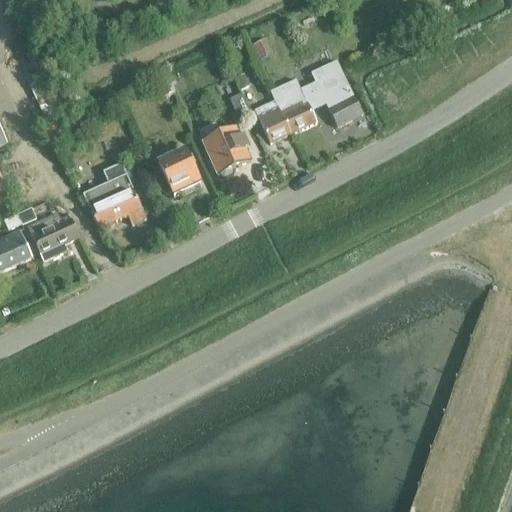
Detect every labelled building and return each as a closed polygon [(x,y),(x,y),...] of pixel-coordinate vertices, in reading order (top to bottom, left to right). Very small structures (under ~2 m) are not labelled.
[(50,55),(41,59),(33,42),(20,48),(36,80),(48,74),(45,68),(54,63),(50,55)] [(296,83),(274,93),(294,136),(316,126),(310,114),(326,107),(337,131),(363,118),(338,64),(311,76),(316,86),(308,90),(310,93),(303,96),(296,83)] [(157,82),(165,99),(175,94),(166,77),(157,82)] [(28,87),(49,129),(67,121),(47,78),(28,87)] [(270,147),(294,136),(279,104),(274,93),(271,95),(275,104),(255,113),(270,147)] [(229,101),(237,120),(249,115),(241,96),(229,101)] [(233,168),(251,160),(236,128),(227,132),(225,128),(214,133),(216,137),(204,143),(219,174),(222,173),(226,177),(232,174),(233,168)] [(159,164),(174,195),(201,182),(186,151),(159,164)] [(131,225),(145,219),(120,164),(103,172),(108,183),(83,194),(99,228),(127,216),(131,225)] [(16,215),(20,224),(36,217),(32,208),(16,215)] [(69,219),(60,223),(58,217),(27,231),(43,265),(67,255),(64,248),(80,241),(69,219)] [(0,271),(30,257),(18,231),(0,238),(0,271)]
